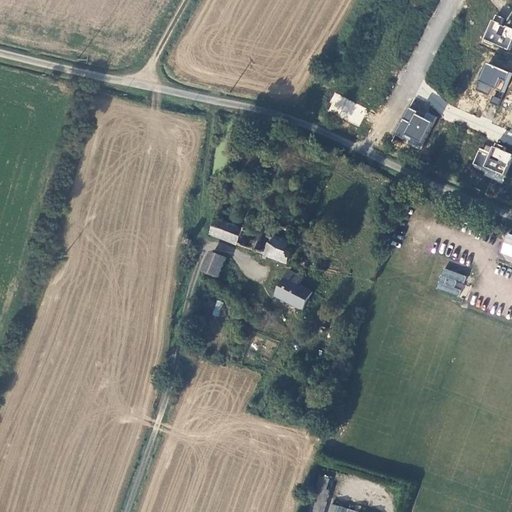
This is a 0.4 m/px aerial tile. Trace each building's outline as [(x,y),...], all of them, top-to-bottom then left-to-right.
[(511,26),(488,21),(483,43),(510,48),(511,36),(511,26)] [(511,72),(485,63),(475,89),(489,94),(491,88),(504,93),(511,72)] [(358,127),(367,109),(335,93),(326,110),(358,127)] [(393,136),(422,148),(436,117),(426,112),(424,116),(405,108),(393,136)] [(511,154),(482,142),(471,168),(502,181),(511,157),(511,154)] [(222,211),(214,234),(259,251),(270,222),(251,215),(249,222),(222,211)] [(290,263),(302,233),(270,222),(259,251),(290,263)] [(215,252),(206,272),(220,278),(229,259),(215,252)] [(466,274),(444,266),(437,286),(457,295),(461,288),(454,286),(457,279),(464,281),(466,274)] [(301,287),(305,279),(292,272),(278,297),(303,311),(313,293),(301,287)] [(328,480),(319,476),(307,511),(321,511),(328,491),(324,490),(328,480)]
